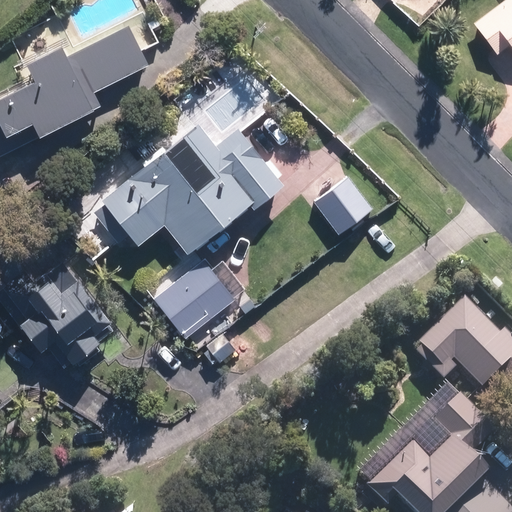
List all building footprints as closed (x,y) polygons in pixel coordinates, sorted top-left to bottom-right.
[(511,0),(496,0),(471,20),(494,50),(506,41),(511,48),(511,0)] [(0,100),(0,157),(111,102),(104,88),(159,61),(139,22),(84,49),(80,40),(44,58),(53,74),(0,100)] [(209,119),(112,197),(109,192),(72,221),(99,256),(123,236),(126,240),(140,229),(149,241),(176,220),(200,250),(262,200),(266,205),(294,182),(247,124),(227,141),(209,119)] [(0,304),(7,299),(29,326),(34,323),(52,346),(57,342),(73,363),(82,356),(85,361),(113,339),(110,334),(122,325),(119,320),(123,318),(90,276),(87,278),(72,259),(45,280),(24,252),(0,270),(0,304)] [(193,334),(243,296),(212,257),(163,295),(193,334)] [(505,391),(511,383),(511,348),(463,299),(408,354),(438,385),(454,369),(476,391),(491,376),(505,391)] [(507,511),(511,509),(477,473),(482,467),(467,451),(487,431),(466,409),(443,431),(429,417),(381,463),(393,475),(382,486),(406,511),(507,511)]
